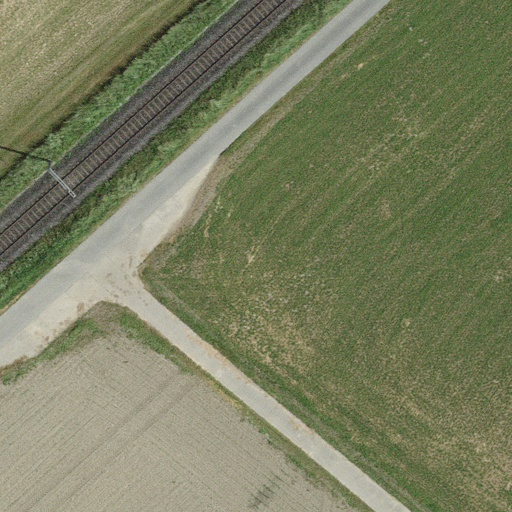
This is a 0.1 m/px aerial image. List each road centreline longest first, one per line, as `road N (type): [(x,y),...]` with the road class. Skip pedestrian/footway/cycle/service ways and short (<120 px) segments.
road 1 (track): [(372,0),(0,333)]
road 2 (track): [(86,255),(395,511)]
